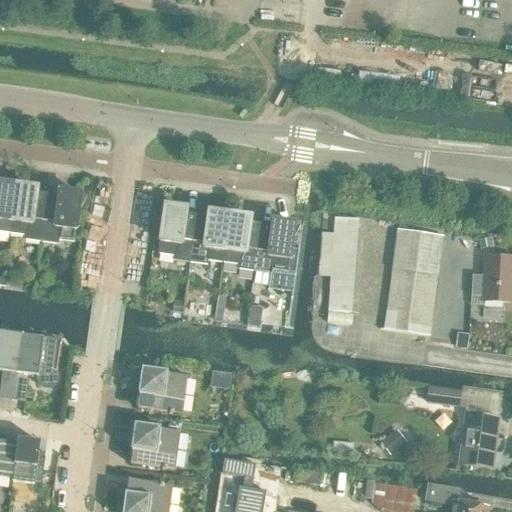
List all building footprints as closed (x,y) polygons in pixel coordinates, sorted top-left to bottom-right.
[(0,232),(10,234),(16,187),(13,187),(9,187),(6,187),(3,187),(0,186),(0,232)] [(16,187),(10,234),(24,236),(23,240),(41,243),(47,196),(38,195),(38,192),(28,191),(25,189),(22,188),(19,188),(16,187)] [(47,196),(41,243),(58,245),(58,241),(74,243),(78,214),(86,197),(83,196),(80,196),(77,195),(74,195),(70,196),(67,196),(57,195),(57,197),(47,196)] [(173,261),(190,263),(197,216),(188,215),(188,212),(177,211),(174,210),(171,208),(168,208),(165,207),(161,207),(158,207),(161,226),(158,254),(173,256),(173,261)] [(197,216),(190,263),(207,266),(208,261),(223,263),(229,216),(226,216),(223,216),(220,216),(216,216),(206,215),(206,218),(197,216)] [(229,216),(223,263),(237,265),(237,270),(255,272),(261,225),(252,224),(252,221),(241,220),(238,219),(235,217),(232,217),(229,216)] [(319,276),(330,277),(328,312),(351,314),(358,220),(334,218),(333,234),(322,233),(319,276)] [(261,225),(255,272),(270,274),(268,291),(293,294),(299,247),(291,246),(291,244),(300,227),(296,225),(293,225),(289,225),(285,225),(281,225),(271,224),(270,227),(261,225)] [(397,231),(384,321),(383,330),(428,337),(442,237),(397,231)] [(491,238),(478,241),(480,250),(493,247),(491,238)] [(470,296),(483,297),(482,301),(511,303),(511,286),(511,267),(511,257),(484,256),(484,257),(483,277),(471,276),(470,296)] [(61,285),(60,294),(72,296),(73,286),(61,285)] [(218,297),(217,309),(224,310),(225,298),(218,297)] [(172,312),(182,314),(184,303),(174,301),(172,312)] [(248,323),(247,325),(253,326),(254,324),(256,308),(250,307),(248,323)] [(0,371),(2,372),(0,386),(0,395),(12,397),(21,336),(0,333),(0,371)] [(469,335),(458,334),(457,348),(467,349),(469,335)] [(43,339),(21,336),(12,397),(26,399),(29,376),(37,377),(37,381),(39,385),(42,388),(46,389),(50,389),(54,387),(56,384),(58,380),(57,376),(55,372),(56,372),(60,347),(59,347),(60,341),(43,339)] [(167,374),(167,373),(141,369),(138,395),(139,396),(137,409),(169,413),(168,415),(172,415),(172,414),(182,415),(182,414),(181,414),(186,378),(187,378),(187,377),(167,374)] [(231,376),(213,374),(212,388),(229,390),(231,376)] [(428,389),(426,403),(458,407),(460,393),(428,389)] [(460,465),(491,469),(498,419),(466,415),(460,465)] [(130,451),(131,451),(130,465),(161,469),(161,470),(164,471),(165,469),(174,471),(174,470),(178,433),(179,434),(179,433),(159,430),(159,429),(134,425),(130,451)] [(380,444),(390,456),(406,443),(396,431),(380,444)] [(0,437),(0,478),(11,480),(11,482),(13,483),(18,440),(17,440),(16,445),(4,443),(4,438),(0,437)] [(18,440),(13,483),(41,486),(44,458),(44,454),(38,453),(39,443),(18,440)] [(332,443),(331,453),(352,455),(353,445),(332,443)] [(224,461),(221,475),(244,479),(253,481),(255,466),(224,461)] [(298,473),(297,485),(319,487),(320,475),(298,473)] [(239,488),(234,511),(262,511),(266,493),(251,490),(253,481),(244,479),(242,489),(239,488)] [(162,486),(163,485),(159,484),(159,485),(127,481),(126,494),(124,494),(121,511),(167,511),(171,488),(172,488),(172,487),(162,486)] [(374,484),(371,504),(380,511),(412,511),(416,490),(374,484)] [(424,502),(452,508),(451,511),(485,511),(486,508),(458,503),(460,491),(426,485),(424,502)]
